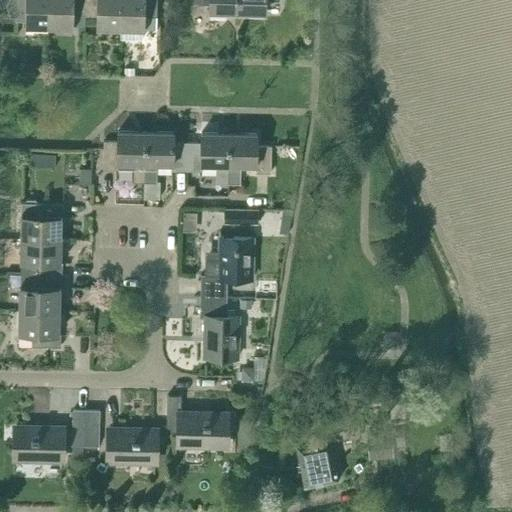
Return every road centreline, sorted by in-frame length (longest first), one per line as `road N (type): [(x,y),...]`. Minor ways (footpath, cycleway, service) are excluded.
road 1 (residential): [(154,217),(151,382)]
road 2 (residential): [(0,378),(151,382)]
